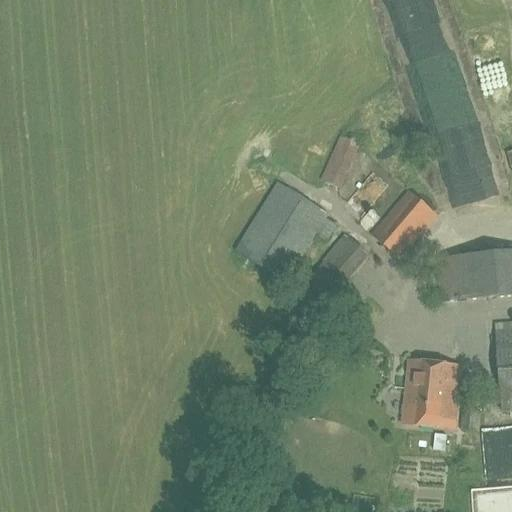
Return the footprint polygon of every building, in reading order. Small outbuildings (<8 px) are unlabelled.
[(322,180),(341,189),(359,146),(340,138),(322,180)] [(277,184),(235,251),(287,284),(329,215),(277,184)] [(437,215),(409,192),(372,236),(400,259),(437,215)] [(371,201),(356,205),(360,221),(375,217),(371,201)] [(369,256),(345,235),(322,261),(324,262),(291,301),(318,324),(351,285),(347,282),(369,256)] [(511,253),(438,260),(442,302),(511,296),(511,253)] [(503,413),(511,411),(511,331),(496,333),(503,413)] [(406,393),(458,399),(462,367),(410,361),(406,393)] [(458,399),(406,393),(402,425),(455,431),(458,399)] [(481,412),(463,410),(461,431),(480,432),(481,412)] [(332,511),(371,511),(372,506),(334,500),(332,511)]
